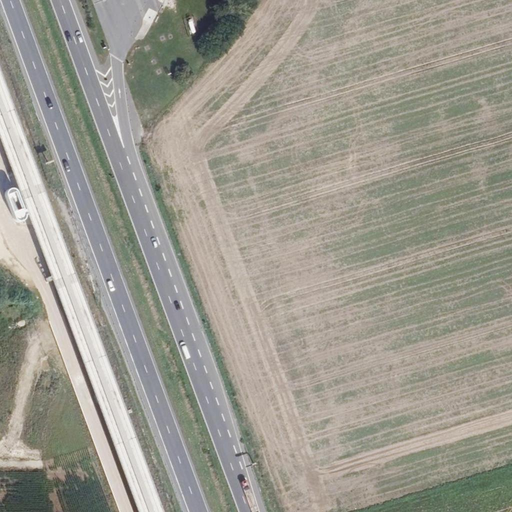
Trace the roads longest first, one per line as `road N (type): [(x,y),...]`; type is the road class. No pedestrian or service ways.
road 1 (trunk): [(9,0),(197,511)]
road 2 (trunk): [(249,511),(119,156)]
road 3 (trunk): [(119,156),(60,0)]
